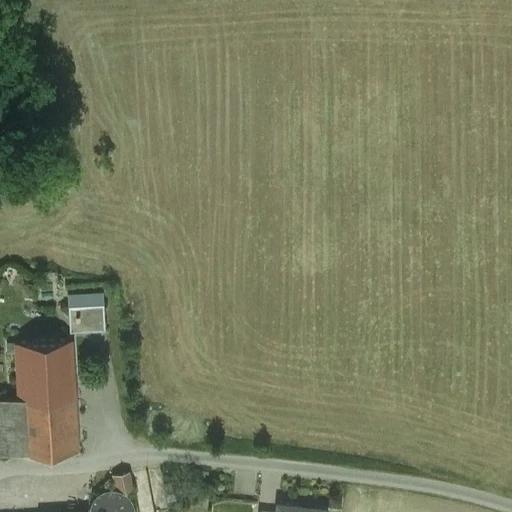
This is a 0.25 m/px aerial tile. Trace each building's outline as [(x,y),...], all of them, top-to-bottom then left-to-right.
[(104,303),(68,305),(70,331),(105,329),(104,303)] [(70,339),(15,342),(19,397),(74,394),(70,339)] [(19,397),(0,397),(0,453),(77,450),(74,394),(19,397)] [(169,511),(161,469),(147,472),(154,511),(169,511)] [(154,511),(147,472),(130,474),(137,511),(154,511)] [(90,511),(133,511),(134,509),(132,501),(127,494),(119,490),(111,488),(102,491),(94,497),(90,505),(90,511)]
